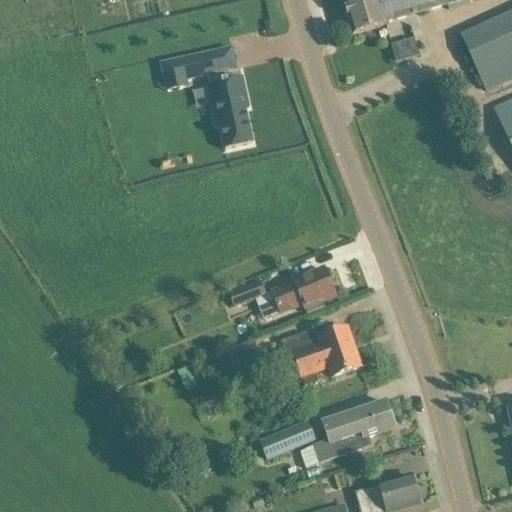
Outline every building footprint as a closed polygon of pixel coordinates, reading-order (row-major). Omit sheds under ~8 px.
[(342,0),(353,37),(387,26),(386,22),(462,0),(342,0)] [(511,17),(462,40),(485,91),(511,78),(511,17)] [(413,42),(391,44),(393,62),(415,59),(413,42)] [(212,55),(182,61),(186,81),(207,77),(208,84),(206,84),(216,128),(220,127),(225,152),(252,146),(245,111),(249,110),(242,80),(230,82),(228,72),(228,71),(216,74),(212,55)] [(511,100),(493,109),(511,150),(511,100)] [(294,283),(295,285),(272,294),(281,316),(304,306),(307,316),(324,309),(322,304),(335,299),(323,271),(294,283)] [(229,296),(234,309),(265,297),(260,284),(229,296)] [(306,335),(281,343),(287,359),(293,356),(296,364),(286,367),(291,384),(302,380),(305,388),(318,384),(315,375),(329,370),(332,379),(342,376),(361,369),(347,331),(328,338),(309,344),(306,335)] [(235,379),(260,368),(250,343),(218,356),(221,365),(220,365),(222,369),(225,368),(229,377),(233,376),(235,379)] [(301,454),(307,470),(319,466),(372,448),(369,439),(395,430),(387,404),(323,426),(328,442),(313,447),(314,448),(301,454)] [(260,444),(268,462),(314,442),(307,425),(260,444)] [(371,490),(374,500),(358,504),(359,511),(396,511),(419,505),(412,479),(371,490)]
